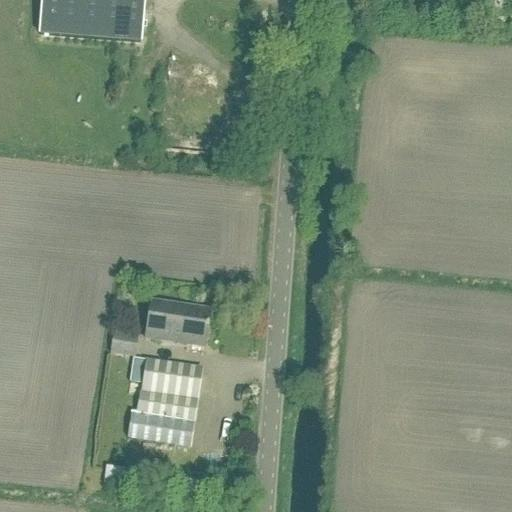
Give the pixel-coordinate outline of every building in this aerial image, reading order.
[(41,0),(38,39),(140,47),(143,0),(41,0)] [(200,111),(227,111),(227,96),(172,95),(172,123),(188,123),(188,109),(200,109),(200,111)] [(210,156),(209,136),(163,137),(163,157),(210,156)] [(150,306),(144,342),(204,351),(209,316),(150,306)] [(112,336),(109,358),(134,361),(137,340),(112,336)] [(145,364),(133,363),(129,387),(141,389),(132,444),(187,453),(200,372),(145,364)]
